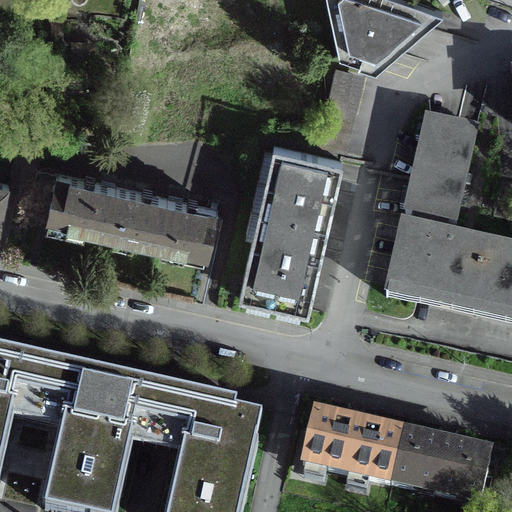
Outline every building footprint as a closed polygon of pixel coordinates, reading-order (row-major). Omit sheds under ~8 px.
[(381,67),(442,12),(407,0),(326,0),(339,58),(358,64),(359,60),(381,67)] [(50,38),(61,37),(61,21),(50,21),(50,38)] [(362,80),(341,75),(325,144),(346,149),(362,80)] [(401,228),(385,299),(511,327),(511,252),(445,238),(446,232),(448,226),(455,227),(463,190),(476,134),(425,123),(404,216),(411,218),(410,224),(409,230),(401,228)] [(332,200),(341,163),(272,147),(255,222),(238,297),(307,312),(314,278),(324,237),(332,200)] [(168,197),(167,200),(113,188),(113,185),(100,182),(100,185),(36,171),(30,198),(50,202),(48,208),(45,222),(47,222),(45,229),(66,234),(67,227),(102,235),(131,241),(156,247),(206,258),(211,235),(216,212),(214,211),(216,205),(210,203),(209,210),(180,203),(181,200),(168,197)] [(511,222),(511,192),(500,190),(493,218),(511,222)] [(54,511),(114,511),(136,418),(159,423),(187,429),(167,511),(239,511),(260,417),(234,411),(236,404),(194,395),(193,402),(163,396),(141,391),(143,383),(75,368),(69,395),(58,392),(62,374),(49,371),(33,368),(29,386),(18,383),(24,356),(0,351),(0,462),(10,419),(61,430),(43,510),(54,511)] [(478,507),(490,459),(446,449),(358,428),(314,418),(303,467),(478,507)]
